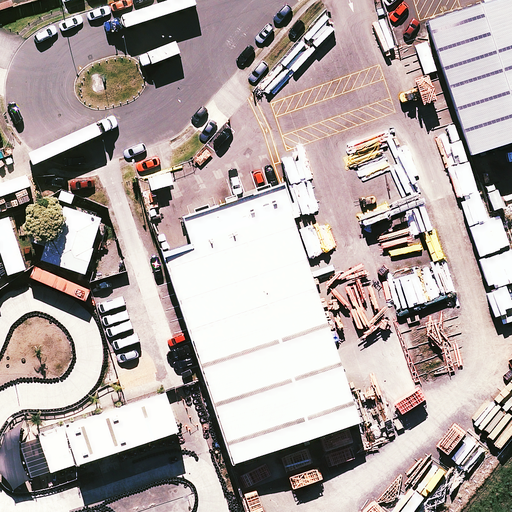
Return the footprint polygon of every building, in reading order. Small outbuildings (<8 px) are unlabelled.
[(511,139),(511,67),(488,4),(389,40),(436,168),(511,139)] [(357,419),(279,189),(187,219),(199,252),(158,266),(225,463),(357,419)] [(100,218),(61,206),(44,261),(84,273),(100,218)] [(24,269),(7,217),(0,219),(0,250),(8,274),(24,269)] [(159,387),(36,430),(55,483),(73,476),(70,468),(174,431),(159,387)]
